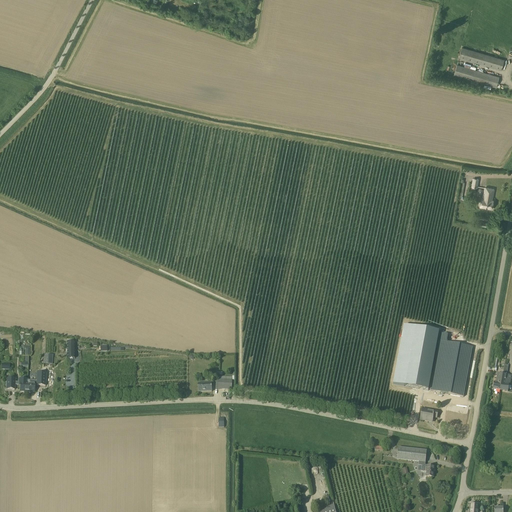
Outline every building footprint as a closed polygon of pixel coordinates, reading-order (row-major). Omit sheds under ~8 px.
[(504,60),(462,47),(459,58),(501,70),(504,60)] [(487,74),(484,73),(457,65),(454,75),(496,88),(499,77),(487,74)] [(481,207),(491,209),(493,201),(492,200),(494,189),(485,187),(483,199),(482,199),(481,207)] [(439,342),(432,380),(431,384),(430,391),(463,397),(473,348),(439,342)] [(47,355),(47,357),(44,357),(44,364),(47,364),(52,364),(53,355),(47,355)] [(493,390),(500,391),(500,390),(503,375),(497,374),(496,383),(494,383),(493,390)] [(216,376),(216,389),(232,390),(232,377),(227,377),(227,375),(224,375),(224,377),(216,376)] [(503,375),(500,390),(500,391),(508,392),(509,386),(510,386),(511,376),(503,375)] [(27,383),(27,392),(34,393),(35,385),(36,385),(36,386),(41,386),(41,379),(37,378),(37,381),(34,381),(31,381),(30,381),(30,382),(30,383),(27,383)] [(27,383),(27,381),(27,380),(19,379),(19,382),(15,382),(15,379),(7,379),(7,390),(15,390),(15,385),(19,385),(20,386),(20,392),(27,392),(27,383)] [(198,383),(198,392),(212,392),(212,383),(198,383)] [(422,409),(420,420),(432,422),(433,418),(437,418),(438,412),(422,409)] [(419,462),(418,466),(421,467),(421,472),(426,472),(426,477),(434,477),(435,467),(427,466),(425,466),(425,463),(426,463),(427,451),(398,448),(397,460),(419,462)] [(469,511),(478,511),(479,504),(470,503),(469,511)]
